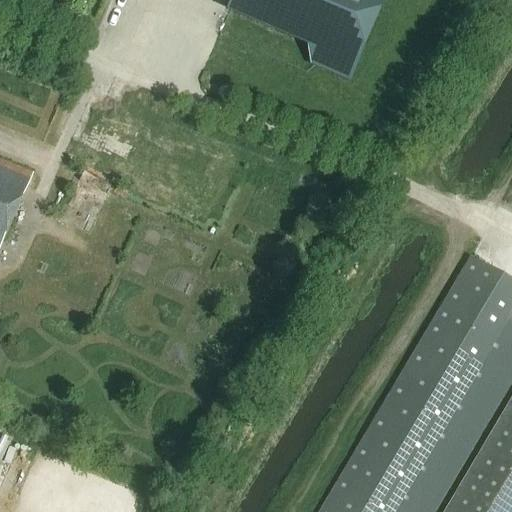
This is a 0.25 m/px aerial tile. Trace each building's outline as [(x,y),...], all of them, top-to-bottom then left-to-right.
[(234,0),(228,15),(308,48),(311,66),(350,83),(384,0),(234,0)] [(0,247),(31,173),(0,160),(0,247)] [(102,203),(110,183),(81,170),(72,191),(102,203)] [(511,283),(470,259),(319,511),(435,511),(511,383),(511,283)] [(511,511),(511,399),(444,511),(511,511)]
